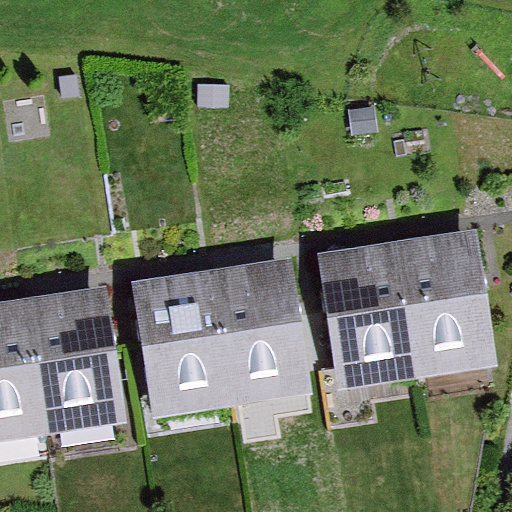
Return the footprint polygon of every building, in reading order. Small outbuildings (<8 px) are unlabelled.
[(472,242),(398,253),(416,377),(490,366),(472,242)] [(398,253),(324,264),(342,388),(416,377),(398,253)] [(286,269),(212,280),(231,402),(304,391),(286,269)] [(212,280),(139,292),(158,414),(231,402),(212,280)] [(98,300),(27,311),(45,434),(116,424),(98,300)] [(27,311),(0,314),(0,440),(45,434),(27,311)]
